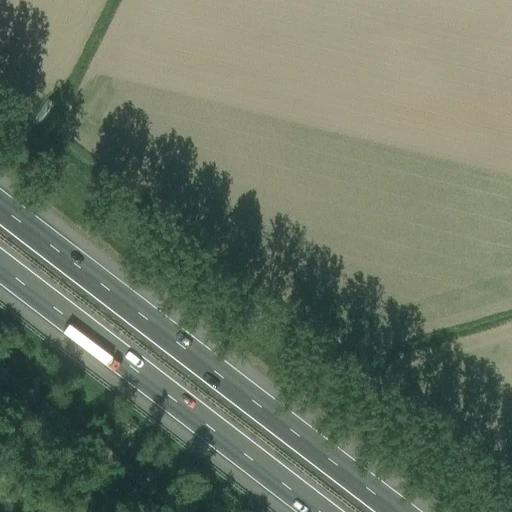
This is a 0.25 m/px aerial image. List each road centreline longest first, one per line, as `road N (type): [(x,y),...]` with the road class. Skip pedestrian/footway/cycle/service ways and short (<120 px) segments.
road 1 (motorway): [(491,511),(72,210),(0,177)]
road 2 (motorway): [(401,511),(0,203)]
road 3 (motorway): [(0,270),(314,511)]
road 4 (track): [(182,511),(0,372)]
road 5 (motorway): [(0,379),(154,511)]
